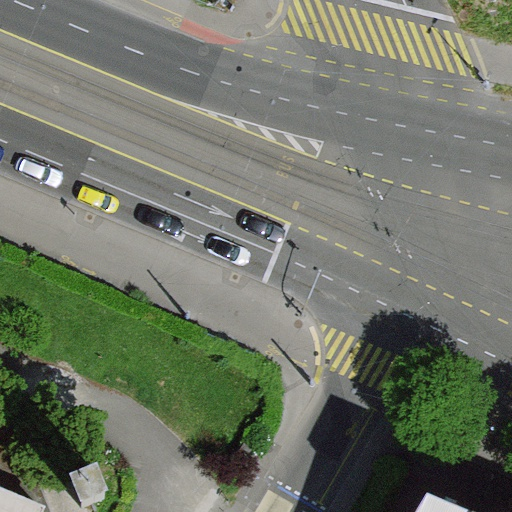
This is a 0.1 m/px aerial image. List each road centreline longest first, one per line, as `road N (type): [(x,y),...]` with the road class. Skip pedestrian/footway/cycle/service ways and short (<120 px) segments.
road 1 (primary): [(0,140),(387,303)]
road 2 (primary): [(395,138),(9,0)]
road 3 (residential): [(387,303),(356,390),(280,511)]
road 4 (primary): [(395,138),(387,303)]
road 5 (primary): [(375,0),(395,138)]
road 6 (primary): [(387,303),(511,365)]
road 7 (primary): [(511,168),(395,138)]
